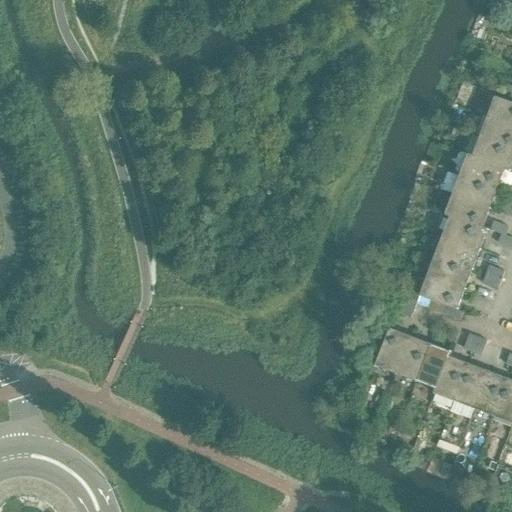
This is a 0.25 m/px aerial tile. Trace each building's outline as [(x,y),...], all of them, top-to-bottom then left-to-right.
[(511,103),(497,98),(489,118),(511,126),(511,103)] [(511,126),(489,118),(481,138),(511,149),(511,126)] [(511,149),(481,138),(474,157),(474,158),(505,169),(504,170),(509,172),(511,163),(511,149)] [(505,169),(474,158),(474,157),(470,155),(462,176),(497,189),(504,170),(505,169)] [(490,209),(497,189),(462,176),(454,196),(490,209)] [(490,209),(454,196),(447,215),(482,228),(483,227),(490,209)] [(511,217),(511,201),(507,200),(502,214),(511,217)] [(480,250),(487,229),(483,227),(482,228),(447,215),(446,216),(451,218),(444,237),(480,250)] [(506,236),(509,227),(494,222),(491,231),(502,235),(506,236)] [(511,248),(511,238),(506,236),(502,235),(498,244),(511,248)] [(480,250),(444,237),(437,256),(472,270),(480,250)] [(472,270),(437,256),(429,276),(465,290),(472,270)] [(501,281),(505,272),(490,267),(486,275),(501,281)] [(501,281),(486,275),(483,284),(498,290),(501,281)] [(465,290),(429,276),(421,297),(430,301),(447,307),(444,315),(461,321),(464,313),(457,311),(465,290)] [(396,314),(411,319),(418,302),(403,296),(396,314)] [(444,315),(447,307),(430,301),(427,308),(444,315)] [(396,374),(411,338),(390,331),(375,366),(396,374)] [(473,353),(478,338),(470,335),(464,349),(473,353)] [(416,382),(430,346),(411,338),(396,374),(416,382)] [(482,356),(486,345),(487,341),(478,338),(473,353),(482,356)] [(434,394),(448,358),(449,358),(451,354),(430,346),(416,382),(434,389),(433,394),(434,394)] [(454,402),(468,365),(449,358),(448,358),(434,394),(454,402)] [(474,409),(488,373),(468,365),(454,402),(474,409)] [(494,417),(508,380),(488,373),(474,409),(494,417)] [(511,382),(508,380),(494,417),(511,423),(511,382)]
